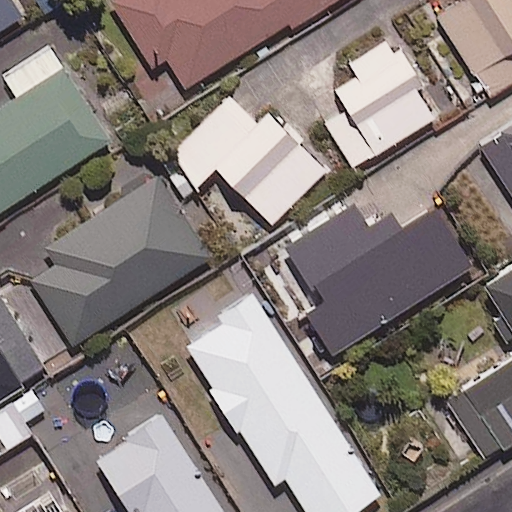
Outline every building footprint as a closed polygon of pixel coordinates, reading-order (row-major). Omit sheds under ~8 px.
[(0,0),(0,24),(19,12),(11,0),(0,0)] [(321,0),(111,0),(147,59),(162,49),(182,83),(321,0)] [(511,0),(454,0),(435,13),(488,94),(511,78),(511,0)] [(437,111),(387,33),(348,58),(356,71),(311,100),(351,164),(437,111)] [(0,205),(107,137),(49,46),(3,76),(15,95),(0,103),(0,205)] [(254,119),(227,92),(184,135),(269,220),(323,166),(265,108),(254,119)] [(511,119),(471,146),(511,209),(511,119)] [(208,254),(157,173),(45,244),(55,260),(30,276),(71,341),(208,254)] [(511,337),(511,336),(511,262),(479,283),(511,337)] [(343,511),(377,491),(252,293),(182,337),(273,481),(283,474),(307,511),(343,511)] [(0,390),(43,365),(0,294),(0,390)] [(511,336),(511,337),(466,365),(474,379),(429,407),(466,467),(511,438),(511,336)] [(42,404),(32,388),(0,408),(0,448),(28,430),(20,418),(42,404)] [(224,511),(160,414),(96,456),(133,511),(224,511)] [(68,511),(54,489),(27,506),(30,511),(68,511)]
